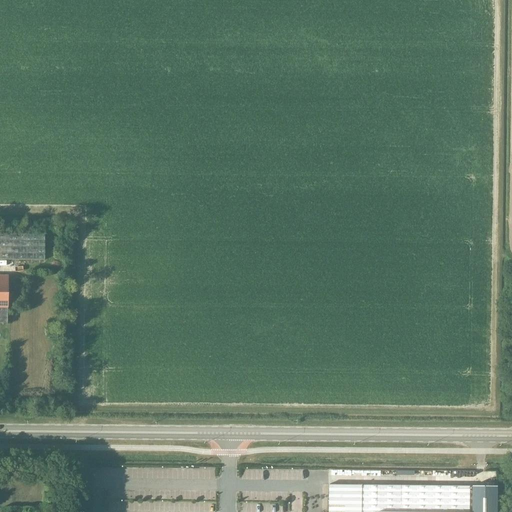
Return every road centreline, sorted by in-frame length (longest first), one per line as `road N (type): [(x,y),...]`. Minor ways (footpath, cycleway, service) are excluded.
road 1 (primary): [(511,432),(0,428)]
road 2 (primary): [(0,435),(511,439)]
